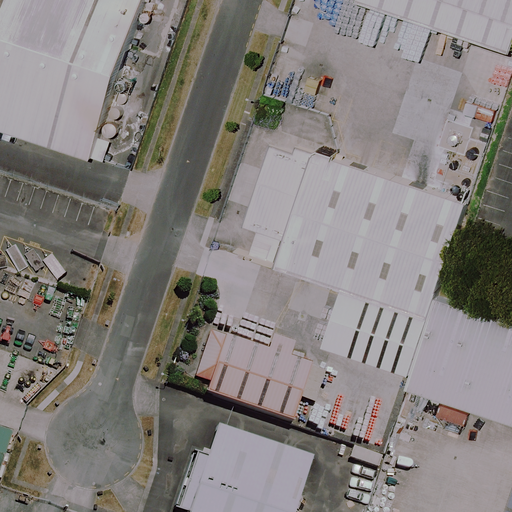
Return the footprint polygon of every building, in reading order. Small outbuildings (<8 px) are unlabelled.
[(0,0),(0,123),(103,157),(154,0),(0,0)] [(384,0),(511,41),(511,10),(480,0),(384,0)] [(511,0),(480,0),(511,10),(511,0)] [(292,263),(328,152),(304,144),(302,150),(278,142),(251,225),(263,229),(256,252),(292,263)] [(479,200),(330,149),(328,152),(292,263),(355,284),(441,313),(447,295),(479,200)] [(421,371),(441,313),(355,284),(335,343),(421,371)] [(441,313),(421,371),(415,388),(511,420),(511,316),(447,295),(441,313)] [(328,378),(239,348),(220,405),(309,435),(328,378)] [(18,433),(0,427),(0,485),(18,433)] [(301,511),(319,458),(225,427),(215,457),(202,453),(183,511),(186,511),(301,511)]
